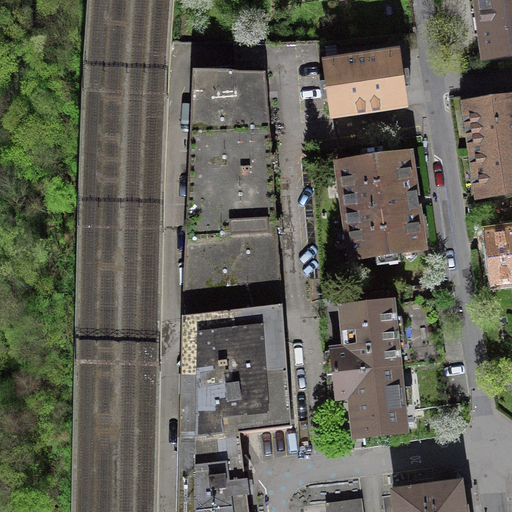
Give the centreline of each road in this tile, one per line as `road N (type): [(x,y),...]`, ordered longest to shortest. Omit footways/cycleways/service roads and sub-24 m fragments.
road 1 (residential): [(440,111),(289,134),(304,321)]
road 2 (residential): [(487,445),(440,111)]
road 3 (residential): [(316,467),(487,445)]
road 4 (residential): [(316,467),(304,321)]
